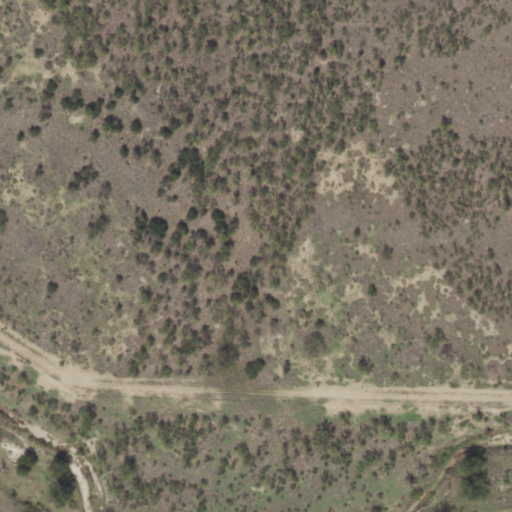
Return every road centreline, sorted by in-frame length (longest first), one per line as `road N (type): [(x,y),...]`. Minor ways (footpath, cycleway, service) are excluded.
road 1 (track): [(364,398),(92,381),(0,333)]
road 2 (track): [(364,398),(511,409)]
